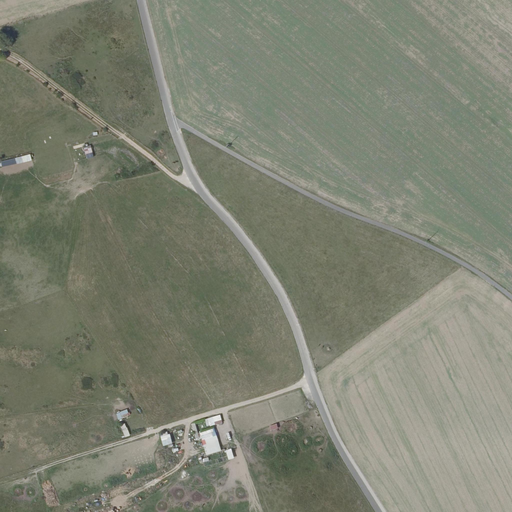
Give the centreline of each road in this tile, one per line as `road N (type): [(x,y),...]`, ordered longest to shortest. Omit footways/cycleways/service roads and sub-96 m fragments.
road 1 (unclassified): [(172,126),(205,197),(287,306),(344,458),(378,511)]
road 2 (unclassified): [(172,126),(446,253),(511,297)]
road 3 (track): [(0,481),(316,380)]
road 4 (track): [(0,51),(178,180),(200,181)]
road 5 (unclassified): [(139,0),(172,126)]
